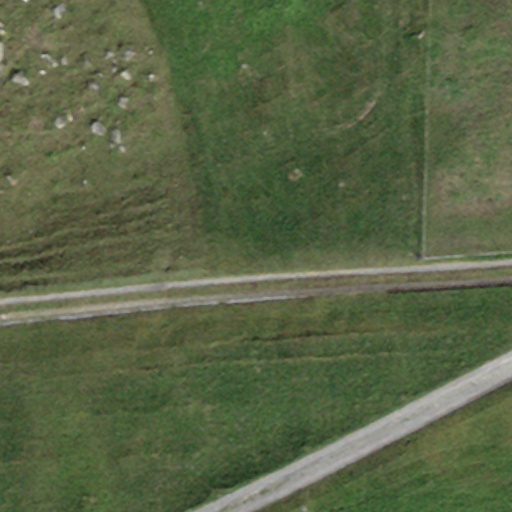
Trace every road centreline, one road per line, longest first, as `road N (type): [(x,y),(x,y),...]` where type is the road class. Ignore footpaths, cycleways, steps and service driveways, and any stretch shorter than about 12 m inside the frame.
road 1 (track): [(511,277),(0,315)]
road 2 (track): [(511,385),(250,511)]
